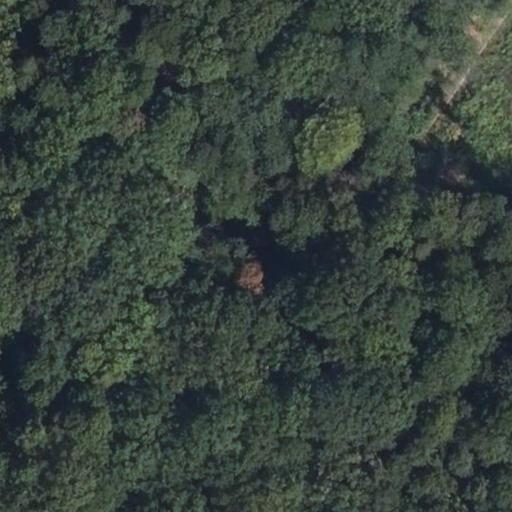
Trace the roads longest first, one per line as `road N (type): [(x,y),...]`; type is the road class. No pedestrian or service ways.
road 1 (unknown): [(283,279),(0,73)]
road 2 (unknown): [(283,279),(124,511)]
